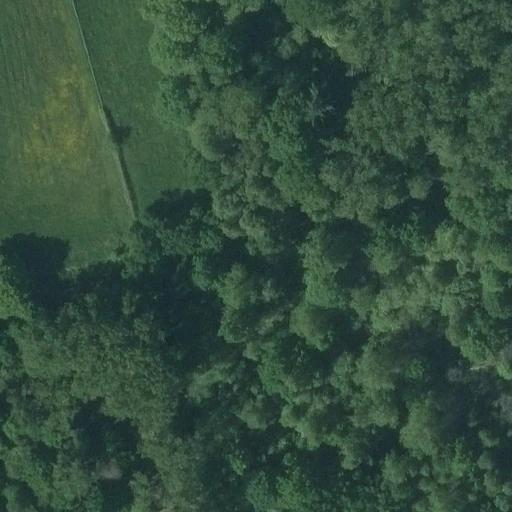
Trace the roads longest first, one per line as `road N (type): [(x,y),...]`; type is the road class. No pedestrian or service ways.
road 1 (track): [(71,301),(511,185)]
road 2 (track): [(71,301),(122,359),(160,511)]
